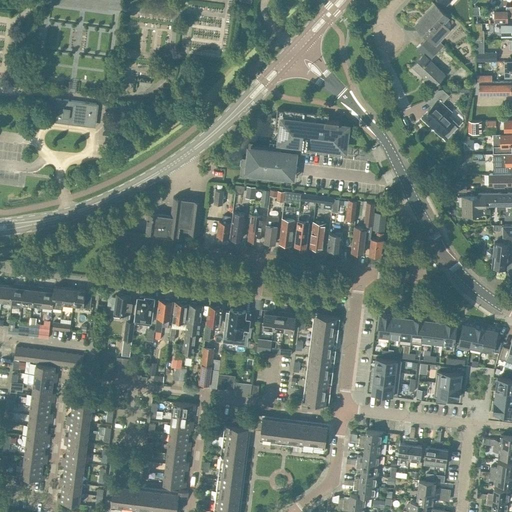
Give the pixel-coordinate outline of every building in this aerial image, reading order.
[(427,37),(440,49),(444,45),(439,41),(442,38),(434,31),(448,17),(434,4),(414,25),(427,37)] [(494,21),(511,20),(511,10),(494,10),(494,21)] [(506,23),(500,23),(500,35),(503,35),(507,35),(511,34),(511,23),(510,23),(507,23),(506,23)] [(431,59),(440,49),(427,37),(415,50),(422,55),(412,66),(433,86),(446,73),(431,59)] [(476,52),(476,61),(490,61),(497,61),(497,54),(497,52),(484,52),(476,52)] [(487,81),(479,81),(479,82),(479,94),(511,94),(511,93),(511,92),(511,80),(511,81),(507,81),(500,81),(492,81),(487,81)] [(460,84),(461,92),(471,91),(471,83),(460,84)] [(442,137),(456,122),(442,109),(446,105),(443,102),(449,95),(441,87),(427,102),(431,106),(421,117),(442,137)] [(97,116),(98,104),(56,99),(55,106),(53,122),(95,127),(97,116)] [(346,146),(348,130),(345,129),(345,125),(338,124),(338,121),(328,120),(329,115),(277,108),(275,129),(280,130),(279,138),(282,138),(280,151),(275,150),(250,147),(250,152),(248,152),(247,158),(242,157),(240,169),(240,176),(291,182),(292,173),(294,173),(296,157),(294,157),(296,145),(302,146),(302,147),(307,148),(307,146),(342,150),(343,146),(346,146)] [(482,120),(468,120),(468,132),(482,132),(482,120)] [(499,128),(499,120),(486,120),(486,129),(496,129),(496,128),(499,128)] [(493,152),(511,152),(511,146),(511,145),(511,133),(493,134),(493,152)] [(463,139),(463,149),(465,149),(465,153),(470,152),(469,149),(474,149),(474,139),(469,139),(469,136),(465,136),(465,139),(463,139)] [(493,172),(511,172),(511,165),(511,153),(504,154),(493,154),(493,172)] [(489,185),(511,184),(511,173),(488,174),(489,185)] [(454,192),(466,191),(466,183),(454,183),(454,192)] [(255,199),(257,188),(247,186),(245,197),(255,199)] [(268,204),(269,190),(263,189),(261,203),(268,204)] [(222,205),(224,190),(215,190),(213,204),(222,205)] [(283,202),(285,192),(277,191),(276,201),(283,202)] [(285,192),(283,202),(291,202),(291,199),(292,192),(285,191),(285,192)] [(316,199),(316,196),(316,194),(301,192),(300,200),(309,201),(315,202),(316,202),(316,199)] [(462,214),(482,214),(482,205),(511,204),(511,192),(477,193),(477,195),(462,196),(462,214)] [(316,199),(316,202),(323,203),(324,195),(316,194),(316,196),(316,199)] [(198,233),(202,200),(189,198),(173,196),(171,215),(148,212),(146,231),(178,235),(179,231),(198,233)] [(354,221),(357,200),(348,199),(348,201),(348,205),(346,220),(354,221)] [(353,235),(351,252),(363,253),(365,238),(370,239),(371,237),(374,202),(366,201),(363,227),(354,226),(353,235)] [(331,220),(332,209),(325,209),(323,219),(331,220)] [(242,238),(244,216),(245,213),(234,212),(232,221),(230,237),(232,237),(233,239),(236,239),(238,238),(242,238)] [(384,231),(386,213),(374,212),(372,230),(384,231)] [(259,240),(261,223),(262,216),(256,215),(251,214),(250,222),(248,239),(259,240)] [(228,237),(231,216),(223,215),(222,221),(219,220),(217,235),(228,237)] [(275,243),(277,225),(278,216),(267,215),(266,224),(264,241),(275,243)] [(291,244),(294,219),(282,217),(279,243),(291,244)] [(306,246),(309,222),(298,220),(294,245),(306,246)] [(312,230),(310,247),(322,248),(324,226),(325,222),(313,221),(312,230)] [(508,244),(508,240),(511,240),(511,225),(502,226),(502,240),(504,240),(503,243),(494,242),(493,248),(490,248),(487,250),(487,254),(489,257),(493,257),(491,266),(498,267),(500,269),(503,269),(505,268),(506,268),(508,244)] [(340,250),(342,232),(336,231),(335,233),(329,233),(327,249),(340,250)] [(380,255),(383,232),(376,232),(376,238),(371,237),(370,239),(369,254),(380,255)] [(21,303),(23,285),(13,284),(13,286),(11,302),(12,302),(21,303)] [(11,302),(13,286),(3,285),(1,303),(11,304),(12,302),(11,302)] [(31,304),(34,286),(23,285),(21,303),(31,304)] [(41,306),(44,287),(34,286),(31,304),(41,306)] [(62,306),(64,287),(54,286),(54,289),(51,307),(53,307),(53,308),(62,309),(62,306)] [(51,307),(54,289),(44,287),(41,306),(51,307)] [(73,307),(75,289),(64,287),(62,306),(73,307)] [(75,289),(73,307),(83,308),(83,307),(89,308),(91,293),(85,292),(85,290),(75,289)] [(123,294),(122,293),(119,293),(117,294),(116,293),(116,297),(112,296),(109,299),(108,304),(111,308),(114,309),(113,316),(121,316),(121,319),(127,319),(128,309),(131,309),(132,301),(129,301),(130,295),(123,294)] [(151,321),(154,297),(145,296),(145,297),(138,297),(134,321),(134,323),(135,323),(150,324),(150,321),(151,321)] [(168,301),(168,299),(165,299),(165,300),(159,300),(156,318),(155,329),(153,338),(154,338),(153,343),(159,343),(160,339),(161,332),(163,319),(170,319),(172,301),(168,301)] [(187,303),(185,301),(182,301),(181,302),(175,302),(173,313),(172,323),(185,325),(185,322),(188,303),(187,303)] [(196,304),(196,303),(191,302),(191,303),(189,303),(185,338),(184,338),(182,352),(193,354),(195,340),(194,340),(195,333),(198,333),(200,321),(202,305),(196,304)] [(209,305),(205,339),(209,340),(211,327),(212,323),(220,324),(222,306),(209,305)] [(227,311),(223,340),(247,344),(248,335),(250,335),(251,327),(249,327),(250,315),(246,314),(246,311),(243,311),(243,309),(234,307),(234,309),(231,309),(230,312),(227,311)] [(278,330),(280,311),(264,309),(262,328),(263,328),(263,332),(272,333),(273,332),(278,332),(278,330)] [(278,330),(293,332),(296,313),(280,311),(278,330)] [(380,313),(378,334),(390,336),(393,314),(380,312),(380,313)] [(329,404),(340,317),(316,314),(305,400),(302,400),(301,409),(307,410),(307,407),(319,409),(320,403),(329,404)] [(393,314),(390,336),(400,337),(403,315),(393,314)] [(403,315),(400,337),(411,338),(414,316),(403,315)] [(414,316),(411,338),(422,340),(424,318),(414,316)] [(424,318),(422,340),(432,341),(434,319),(424,318)] [(434,319),(432,341),(442,342),(445,320),(434,319)] [(17,334),(18,328),(14,327),(15,321),(9,320),(8,324),(9,324),(8,333),(17,334)] [(125,320),(123,340),(131,340),(131,341),(133,341),(135,323),(134,323),(134,321),(125,320)] [(442,342),(442,348),(454,349),(454,343),(454,342),(456,331),(457,322),(445,320),(442,342)] [(39,324),(37,337),(48,338),(50,321),(46,321),(45,325),(39,324)] [(27,335),(29,323),(24,322),(23,328),(18,328),(17,334),(27,335)] [(456,331),(454,342),(457,343),(471,346),(475,325),(461,322),(459,332),(456,331)] [(37,337),(39,324),(29,323),(27,335),(37,337)] [(475,325),(471,346),(481,348),(486,327),(475,325)] [(174,340),(176,327),(170,326),(168,339),(174,340)] [(486,327),(481,348),(499,352),(501,341),(496,340),(498,330),(486,327)] [(147,328),(146,340),(147,340),(152,341),(153,341),(153,338),(155,329),(147,328)] [(257,341),(256,351),(270,352),(271,346),(272,340),(266,339),(258,338),(257,341)] [(123,340),(121,355),(129,355),(131,340),(123,340)] [(503,346),(499,358),(511,362),(511,340),(509,348),(503,346)] [(204,346),(199,383),(209,384),(210,376),(218,378),(219,373),(221,354),(220,354),(213,353),(214,347),(204,346)] [(172,361),(171,366),(174,367),(180,368),(181,368),(182,357),(173,355),(172,361)] [(376,357),(374,369),(400,372),(401,360),(376,357)] [(127,372),(129,360),(117,358),(115,371),(127,372)] [(45,363),(38,363),(36,362),(36,363),(35,363),(34,374),(57,377),(57,372),(54,372),(55,365),(51,364),(45,363)] [(437,370),(436,382),(460,385),(461,373),(450,371),(450,366),(440,365),(439,370),(437,370)] [(185,381),(186,368),(181,368),(180,368),(174,367),(172,379),(185,381)] [(374,369),(373,380),(399,383),(400,372),(374,369)] [(218,378),(217,387),(234,390),(235,375),(224,374),(220,373),(219,373),(218,378)] [(56,382),(57,377),(34,374),(33,384),(52,387),(53,381),(56,382)] [(133,380),(146,382),(147,377),(141,376),(141,375),(133,374),(133,380)] [(209,384),(208,386),(217,387),(218,378),(210,376),(209,384)] [(511,378),(497,377),(496,389),(511,390),(511,378)] [(373,380),(372,392),(397,395),(399,383),(373,380)] [(251,392),(252,384),(241,382),(240,390),(251,392)] [(436,382),(434,395),(436,395),(436,402),(446,403),(447,396),(458,398),(460,385),(436,382)] [(51,392),(52,387),(33,384),(31,394),(54,397),(55,393),(51,392)] [(511,390),(496,389),(495,400),(511,401),(511,390)] [(54,402),(54,397),(31,394),(30,404),(50,407),(50,401),(54,402)] [(72,409),(91,412),(92,401),(70,398),(69,403),(73,404),(72,409)] [(492,401),(491,410),(493,410),(493,412),(503,414),(503,420),(511,421),(511,401),(495,400),(494,401),(492,401)] [(171,412),(191,415),(192,409),(195,409),(196,404),(173,402),(171,412)] [(49,412),(50,407),(30,404),(29,415),(52,417),(52,413),(49,412)] [(89,422),(91,412),(72,409),(71,415),(68,415),(67,419),(89,422)] [(190,420),(191,415),(171,412),(170,423),(193,425),(193,421),(190,420)] [(51,422),(52,417),(29,415),(28,425),(47,427),(48,422),(51,422)] [(328,425),(255,416),(254,419),(246,418),(246,420),(225,418),(225,424),(224,424),(213,511),(237,511),(249,428),(260,430),(259,441),(325,449),(328,425)] [(88,432),(89,422),(67,419),(67,424),(70,424),(69,430),(88,432)] [(192,430),(193,425),(170,423),(169,433),(188,435),(189,429),(192,430)] [(46,433),(47,427),(28,425),(26,435),(49,438),(50,433),(46,433)] [(408,461),(413,428),(410,427),(409,437),(405,437),(405,443),(399,442),(399,445),(398,456),(397,459),(408,461)] [(413,428),(408,461),(410,461),(410,466),(416,467),(417,462),(420,462),(422,445),(417,445),(417,439),(414,438),(415,428),(413,428)] [(87,442),(88,432),(69,430),(69,435),(65,435),(64,439),(87,442)] [(359,438),(382,441),(384,432),(366,430),(365,435),(359,434),(359,438)] [(434,464),(439,431),(436,430),(435,441),(431,440),(430,446),(425,445),(423,463),(434,464)] [(439,431),(434,464),(446,466),(448,448),(443,448),(443,442),(440,441),(441,431),(439,431)] [(188,441),(188,435),(169,433),(168,443),(190,445),(191,441),(188,441)] [(26,441),(25,446),(44,448),(45,442),(48,443),(49,438),(26,435),(14,434),(14,440),(26,441)] [(493,445),(511,447),(511,435),(500,434),(500,440),(484,438),(483,444),(493,445)] [(357,438),(349,437),(349,441),(358,442),(358,446),(364,447),(363,451),(381,454),(382,441),(359,438),(357,438)] [(86,452),(87,442),(64,439),(64,444),(67,444),(67,450),(86,452)] [(190,450),(190,445),(168,443),(166,453),(186,455),(187,450),(190,450)] [(511,458),(511,447),(493,445),(492,451),(498,451),(498,457),(511,458)] [(44,454),(44,448),(25,446),(24,456),(47,459),(47,454),(44,454)] [(84,463),(86,452),(67,450),(66,456),(62,455),(62,460),(84,463)] [(379,465),(381,454),(363,451),(363,456),(357,455),(356,459),(347,458),(346,460),(379,465)] [(185,461),(186,455),(166,453),(165,463),(188,466),(188,461),(185,461)] [(46,463),(47,459),(24,456),(23,466),(42,468),(43,462),(46,463)] [(83,473),(84,463),(62,460),(61,465),(65,465),(64,471),(83,473)] [(378,475),(379,465),(346,460),(346,463),(356,464),(355,468),(361,468),(360,473),(378,475)] [(490,471),(511,473),(511,462),(497,461),(496,466),(490,465),(490,471)] [(187,470),(188,466),(165,463),(164,473),(183,475),(184,470),(187,470)] [(41,474),(42,468),(23,466),(21,477),(44,479),(45,474),(41,474)] [(511,482),(511,473),(490,471),(480,470),(479,476),(489,478),(495,478),(494,483),(511,485),(511,482)] [(82,483),(83,473),(64,471),(63,476),(60,476),(59,480),(82,483)] [(183,481),(183,475),(164,473),(163,484),(185,486),(186,482),(183,481)] [(377,486),(378,475),(360,473),(360,478),(354,477),(354,481),(344,479),(344,482),(377,486)] [(417,490),(440,493),(441,487),(435,487),(435,481),(418,479),(417,490)] [(80,493),(82,483),(59,480),(59,485),(62,485),(61,491),(80,493)] [(375,497),(377,486),(344,482),(343,484),(353,485),(352,489),(358,490),(358,494),(368,495),(368,496),(375,497)] [(178,493),(113,484),(111,500),(105,499),(104,507),(110,507),(110,508),(145,511),(176,511),(177,507),(183,508),(184,496),(187,497),(188,490),(178,489),(178,493)] [(486,498),(510,501),(511,490),(494,488),(493,493),(487,492),(487,493),(477,492),(477,497),(486,498)] [(439,499),(440,493),(417,490),(416,501),(410,500),(410,501),(427,503),(433,504),(433,499),(439,499)] [(79,504),(80,493),(61,491),(61,497),(57,496),(57,501),(79,504)] [(368,495),(358,494),(350,493),(349,498),(343,497),(343,499),(338,498),(338,503),(366,506),(368,496),(368,495)] [(506,511),(508,511),(510,501),(486,498),(486,504),(492,505),(491,510),(506,511)] [(406,505),(406,509),(407,511),(409,511),(414,511),(441,511),(442,509),(426,507),(427,503),(410,501),(410,503),(408,503),(406,505)] [(365,511),(366,506),(338,503),(337,507),(342,508),(342,510),(348,510),(347,511),(365,511)]
